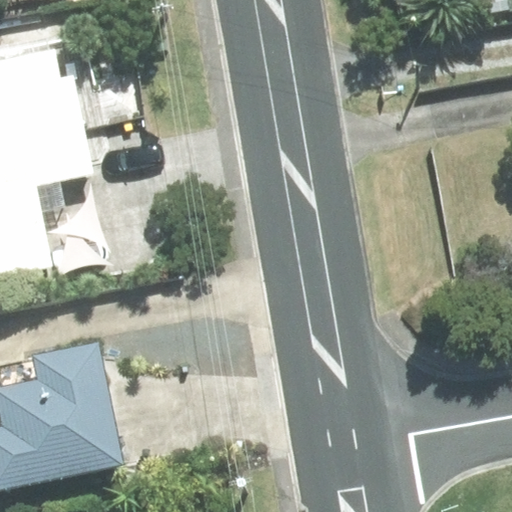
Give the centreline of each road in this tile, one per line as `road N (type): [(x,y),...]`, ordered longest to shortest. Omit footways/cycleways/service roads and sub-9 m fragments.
road 1 (residential): [(339,454),(270,0)]
road 2 (residential): [(511,423),(339,454)]
